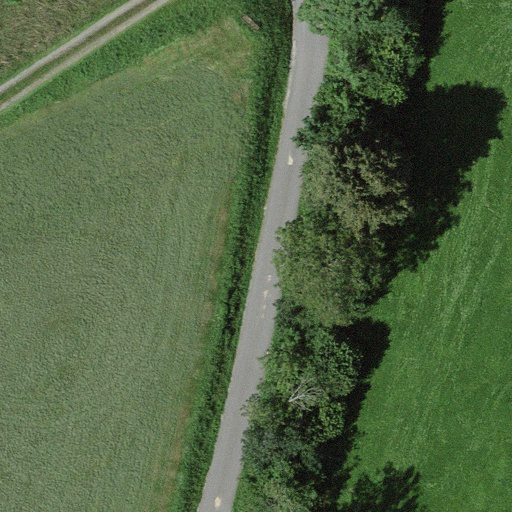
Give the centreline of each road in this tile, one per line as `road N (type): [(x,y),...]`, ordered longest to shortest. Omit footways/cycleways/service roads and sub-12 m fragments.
road 1 (track): [(312,0),(286,221),(217,511)]
road 2 (track): [(0,102),(155,0)]
